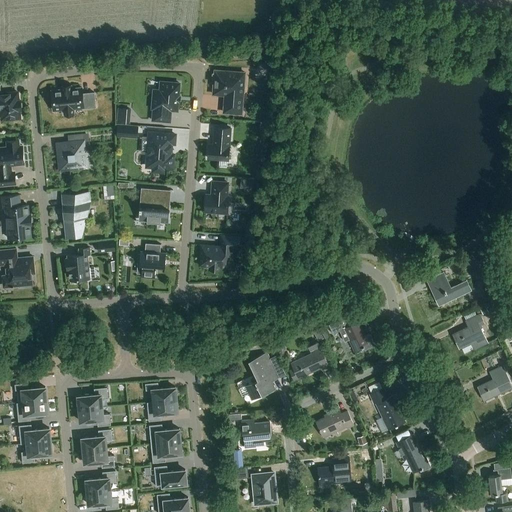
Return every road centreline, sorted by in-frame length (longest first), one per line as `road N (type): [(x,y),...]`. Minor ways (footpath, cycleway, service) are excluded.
road 1 (residential): [(182,298),(198,80),(187,67),(130,66),(40,76),(32,88),(53,304),(121,302)]
road 2 (residential): [(182,298),(372,270),(388,284),(407,355)]
road 3 (residential): [(295,511),(289,411),(407,355)]
road 4 (residential): [(126,374),(190,375),(204,511)]
road 5 (residential): [(73,511),(60,379),(126,374)]
